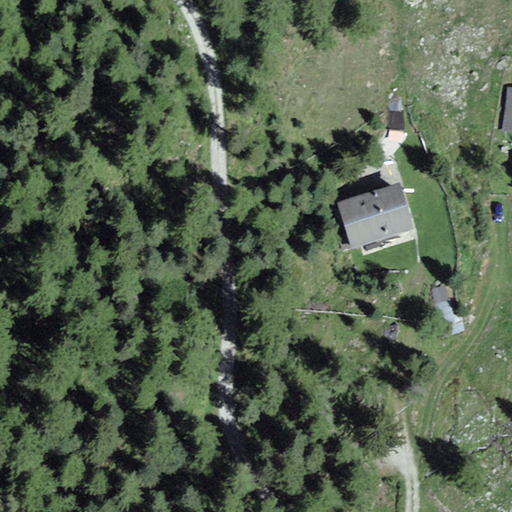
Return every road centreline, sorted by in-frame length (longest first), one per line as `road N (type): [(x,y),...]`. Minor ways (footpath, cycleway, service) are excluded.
road 1 (track): [(270,511),(215,429),(203,77),(194,29),(171,0)]
road 2 (track): [(401,511),(415,420),(485,267),(483,199)]
